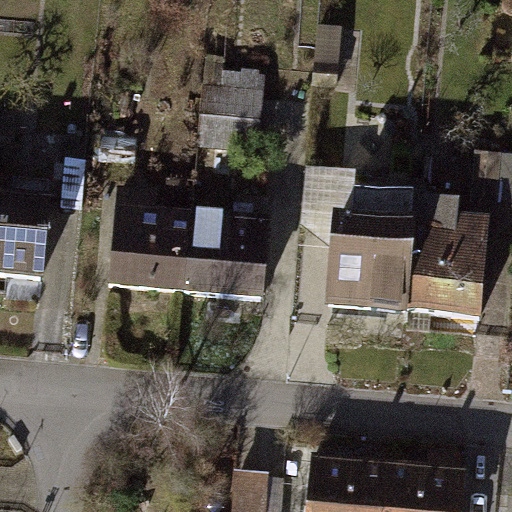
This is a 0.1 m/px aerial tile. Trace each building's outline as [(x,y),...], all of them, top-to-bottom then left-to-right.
[(217,75),(216,95),(252,98),(254,78),(217,75)] [(248,148),(252,98),(216,95),(198,94),(195,144),(248,148)] [(511,208),(511,158),(494,157),(490,207),(511,208)] [(324,307),(398,312),(406,201),(348,197),(346,229),(330,228),(324,307)] [(42,205),(0,201),(0,279),(35,282),(42,205)] [(452,204),(406,201),(398,312),(476,318),(482,228),(451,226),(452,204)] [(105,290),(174,296),(181,219),(107,210),(105,290)] [(258,222),(181,219),(174,296),(254,300),(258,222)] [(302,511),(376,511),(380,465),(307,459),(302,511)] [(456,511),(460,471),(380,465),(376,511),(456,511)] [(257,511),(260,481),(232,480),(230,511),(257,511)]
